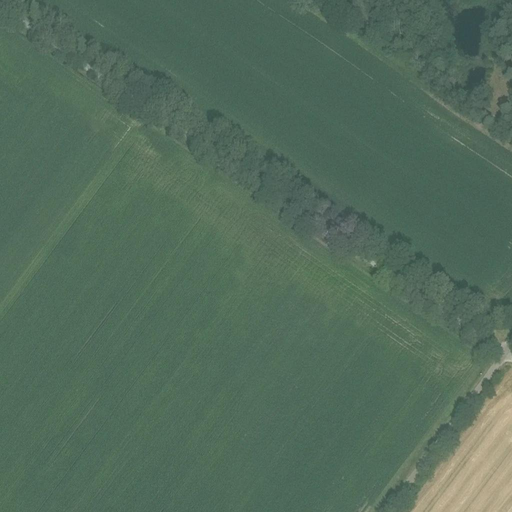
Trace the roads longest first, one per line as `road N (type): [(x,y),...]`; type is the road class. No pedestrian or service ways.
road 1 (track): [(507,351),(0,13)]
road 2 (residential): [(387,511),(507,351)]
